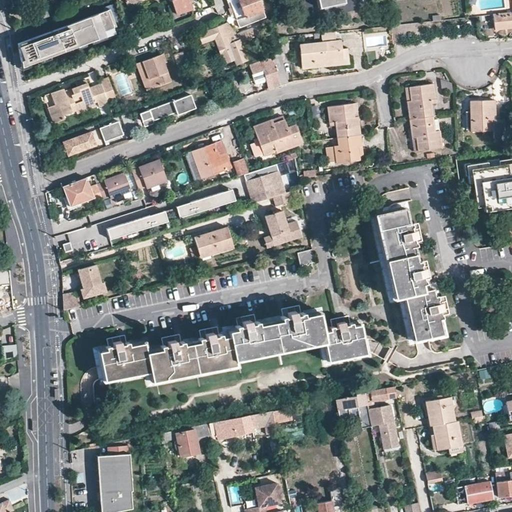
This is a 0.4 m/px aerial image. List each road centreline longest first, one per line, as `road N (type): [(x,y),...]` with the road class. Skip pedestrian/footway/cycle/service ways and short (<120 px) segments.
road 1 (residential): [(470,50),(427,51),(290,90),(18,190)]
road 2 (secondary): [(45,469),(38,302)]
